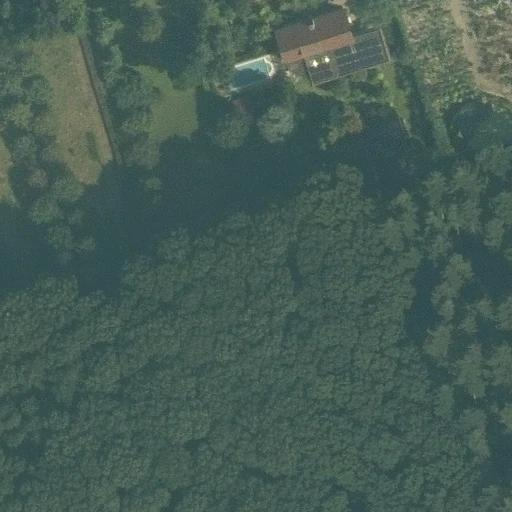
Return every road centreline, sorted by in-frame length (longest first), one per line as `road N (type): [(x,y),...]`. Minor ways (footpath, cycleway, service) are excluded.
road 1 (track): [(0,339),(378,222)]
road 2 (track): [(378,222),(511,182)]
